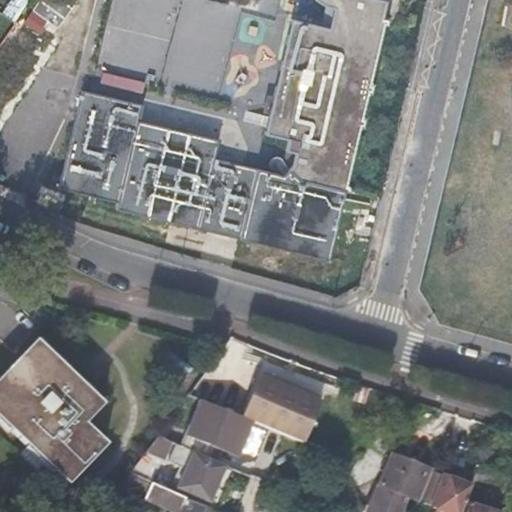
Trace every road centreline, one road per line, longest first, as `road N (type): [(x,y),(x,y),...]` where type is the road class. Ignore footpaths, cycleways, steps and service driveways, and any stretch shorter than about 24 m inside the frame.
road 1 (residential): [(374,340),(103,261),(0,209)]
road 2 (residential): [(374,340),(456,0)]
road 3 (residential): [(511,380),(374,340)]
